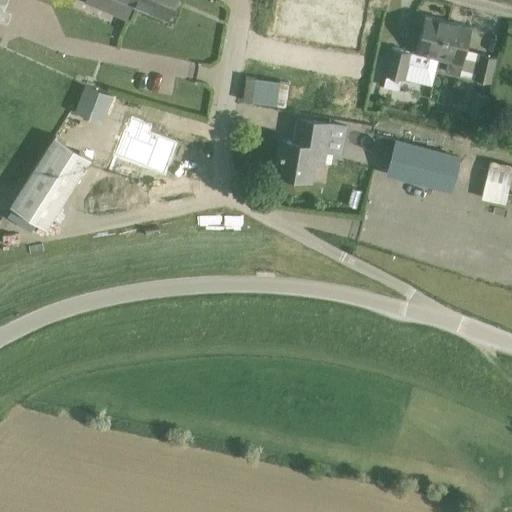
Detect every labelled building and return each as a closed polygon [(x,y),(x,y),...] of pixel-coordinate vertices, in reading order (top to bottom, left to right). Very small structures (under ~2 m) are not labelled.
[(122,0),(166,18),(173,0),(122,0)] [(300,0),(307,2),(303,20),(359,30),(364,0),(300,0)] [(388,12),(390,0),(376,0),(374,9),(388,12)] [(389,46),(382,74),(386,75),(383,88),(398,91),(401,79),(405,80),(409,62),(413,63),(427,66),(430,56),(439,58),(448,20),(425,15),(415,53),(389,46)] [(448,60),(445,71),(459,74),(471,26),(448,20),(439,58),(448,60)] [(479,53),(473,78),(491,82),(497,57),(479,52),(479,53)] [(84,84),(74,112),(102,123),(113,95),(84,84)] [(468,117),(481,120),(488,96),(474,93),(468,117)] [(124,123),(112,155),(163,175),(175,143),(157,136),(159,128),(129,117),(126,124),(124,123)] [(282,138),(276,172),(311,178),(314,162),(323,163),(330,122),(298,117),(294,140),(282,138)] [(54,134),(9,204),(46,227),(91,158),(54,134)] [(450,191),(460,156),(420,145),(395,138),(385,174),(411,180),(435,187),(450,191)] [(511,162),(490,159),(485,197),(511,201),(511,162)]
